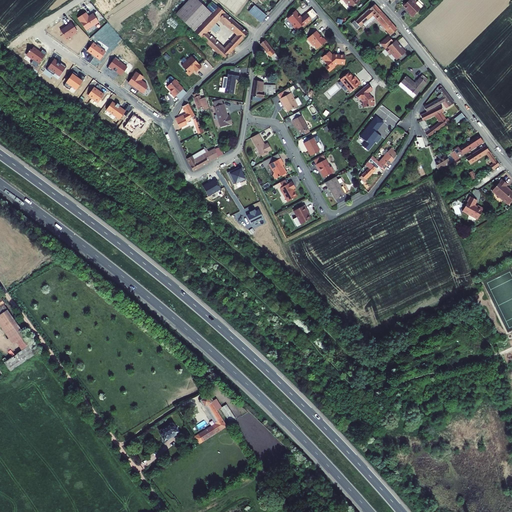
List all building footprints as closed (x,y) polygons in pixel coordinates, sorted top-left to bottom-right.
[(186,0),(174,13),(223,58),(248,33),(211,0),(206,6),(199,0),(186,0)] [(339,0),(345,5),(350,10),(358,2),(356,0),(339,0)] [(414,0),(407,0),(402,6),(408,13),(407,14),(411,17),(419,9),(414,4),(416,2),(414,0)] [(265,16),(252,2),(246,8),(260,22),(265,16)] [(386,17),(375,4),(356,21),(355,20),(352,23),(361,33),(369,26),(365,22),(375,14),(389,30),(394,26),(386,17)] [(301,17),(294,10),(290,13),(291,14),(286,19),(293,26),(292,26),(295,30),(301,25),(302,27),(316,14),(311,8),(301,17)] [(86,31),(99,22),(93,13),(89,16),(86,12),(78,18),(86,31)] [(67,39),(78,32),(71,22),(60,30),(67,39)] [(322,37),(316,30),(307,38),(307,39),(313,46),(314,44),(318,48),(326,40),(323,37),(322,37)] [(393,41),(388,36),(379,42),(388,53),(390,51),(396,59),(404,52),(400,47),(400,46),(399,44),(398,45),(394,40),(393,41)] [(265,40),(260,43),(272,60),(277,57),(265,40)] [(106,51),(93,42),(87,51),(100,60),(106,51)] [(37,68),(47,52),(42,49),(40,52),(33,47),(31,50),(31,49),(27,56),(33,60),(31,64),(37,68)] [(332,56),(328,52),(323,56),(323,58),(326,61),(325,62),(327,65),(326,66),(326,68),(327,70),(330,70),(334,66),(336,63),(344,63),(344,54),(334,54),(332,56)] [(200,66),(190,55),(180,64),(186,70),(185,71),(188,75),(191,72),(191,71),(193,69),(195,71),(200,66)] [(60,77),(66,67),(57,62),(58,60),(54,57),(47,69),(60,77)] [(121,76),(127,67),(115,58),(109,67),(121,76)] [(127,84),(143,94),(147,87),(146,83),(142,80),(145,76),(135,70),(127,84)] [(239,72),(229,70),(229,77),(228,77),(225,93),(234,94),(236,78),(239,78),(239,72)] [(349,72),(340,79),(351,92),(361,83),(355,76),(353,77),(349,72)] [(76,90),(83,80),(72,73),(65,83),(76,90)] [(412,80),(406,76),(398,85),(414,97),(426,82),(419,77),(414,83),(411,82),(412,80)] [(178,90),(169,80),(161,87),(167,94),(166,95),(168,99),(178,90)] [(264,81),(255,80),(252,100),(261,102),(262,98),(264,98),(265,95),(274,94),(274,86),(266,87),(265,92),(263,92),(264,81)] [(368,84),(355,95),(360,100),(361,99),(362,102),(364,108),(374,106),(374,105),(375,105),(374,98),(372,98),(370,95),(370,94),(369,94),(369,93),(368,93),(369,92),(369,93),(373,89),(368,84)] [(456,103),(441,85),(438,88),(444,97),(440,99),(424,109),(426,113),(443,104),(445,107),(445,106),(448,109),(456,103)] [(97,104),(104,94),(94,87),(87,96),(97,104)] [(287,87),(276,93),(282,104),(282,103),(286,110),(297,104),(287,87)] [(199,92),(192,95),(197,109),(204,107),(204,109),(208,108),(204,97),(201,98),(199,92)] [(222,105),(220,100),(212,103),(214,107),(213,108),(221,128),(232,124),(230,116),(227,117),(223,104),(222,105)] [(119,120),(126,111),(119,106),(121,105),(117,102),(116,105),(112,102),(106,111),(119,120)] [(194,116),(187,103),(182,106),(186,113),(182,115),(175,120),(179,128),(186,125),(185,122),(188,119),(192,117),(197,135),(200,134),(194,116)] [(442,107),(421,117),(424,123),(437,116),(442,123),(427,135),(430,140),(448,125),(449,126),(452,124),(450,121),(447,123),(440,114),(445,112),(442,107)] [(300,114),(290,119),(292,123),(293,122),(299,132),(307,127),(300,114)] [(468,118),(464,114),(457,120),(460,125),(468,118)] [(145,123),(134,115),(125,128),(132,132),(136,126),(141,129),(145,123)] [(376,116),(360,137),(366,141),(363,146),(368,150),(380,135),(376,132),(383,122),(376,116)] [(258,132),(250,136),(260,154),(271,148),(266,141),(263,143),(258,132)] [(313,136),(302,142),(305,148),(306,147),(307,150),(309,155),(318,150),(318,148),(314,140),(315,139),(313,136)] [(484,145),(479,138),(460,152),(462,155),(457,158),(455,155),(450,158),(455,165),(484,145)] [(206,147),(210,159),(222,154),(219,145),(206,147)] [(188,157),(188,156),(187,156),(188,159),(195,170),(209,162),(208,160),(210,159),(206,147),(193,155),(188,157)] [(490,147),(470,160),(474,166),(491,154),(498,163),(494,166),(496,169),(503,164),(490,147)] [(379,162),(373,156),(369,160),(371,162),(366,166),(369,168),(360,177),(364,183),(366,181),(365,179),(379,166),(383,170),(396,153),(391,149),(379,162)] [(323,158),(321,154),(312,159),(316,167),(317,167),(323,176),(333,171),(330,165),(329,166),(324,158),(323,158)] [(279,157),(268,163),(272,171),(272,174),(274,178),(285,171),(281,164),(283,163),(279,157)] [(447,159),(435,168),(439,175),(446,170),(445,169),(451,165),(447,159)] [(240,167),(229,172),(235,184),(246,179),(240,167)] [(476,171),(472,174),(477,181),(481,179),(476,171)] [(334,176),(324,181),(327,188),(328,187),(334,199),(344,193),(334,176)] [(209,196),(222,189),(215,177),(202,184),(209,196)] [(284,178),(278,181),(281,186),(278,187),(286,201),(296,195),(292,188),(294,186),(291,180),(286,183),(284,178)] [(503,188),(497,183),(487,194),(503,209),(511,199),(502,190),(503,188)] [(475,201),(468,198),(461,212),(475,220),(481,209),(475,206),(475,207),(472,206),(475,201)] [(303,203),(292,209),(295,216),(296,216),(300,223),(310,217),(306,210),(307,209),(303,203)] [(263,219),(259,209),(256,210),(255,209),(248,212),(249,213),(246,215),(250,225),(263,219)] [(19,352),(2,363),(8,374),(38,354),(0,302),(0,330),(11,347),(15,345),(19,352)] [(226,434),(207,402),(200,407),(214,431),(193,443),(197,450),(226,434)] [(230,423),(236,419),(227,403),(221,407),(230,423)] [(177,436),(172,427),(159,435),(162,438),(160,439),(165,447),(176,440),(174,438),(177,436)]
